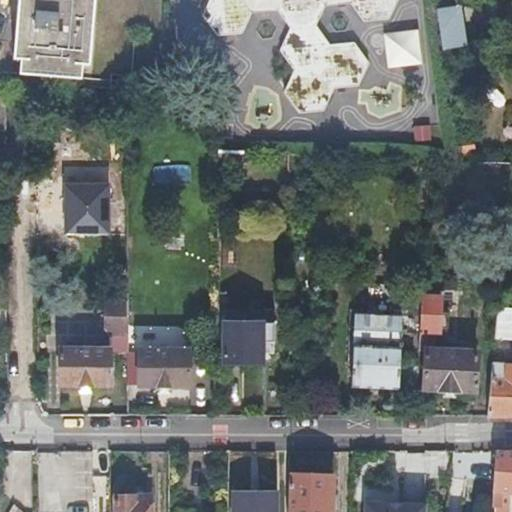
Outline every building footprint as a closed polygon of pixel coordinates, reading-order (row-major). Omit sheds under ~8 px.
[(14,0),(13,17),(10,58),(16,58),(15,73),(76,78),(78,64),(86,64),(91,0),(14,0)] [(201,0),(198,6),(213,28),(239,28),(249,8),(273,8),(286,28),(276,48),(289,70),(280,89),(293,112),(321,113),(331,91),(353,89),(365,63),(352,44),(322,49),(307,28),(316,5),(347,4),(359,23),(385,22),(394,0),(201,0)] [(435,8),(441,46),(462,43),(456,5),(435,8)] [(383,31),(385,67),(420,65),(418,29),(383,31)] [(237,150),(215,149),(215,165),(236,166),(237,150)] [(107,165),(64,165),(65,236),(107,235),(107,165)] [(124,280),(124,294),(149,294),(149,280),(124,280)] [(398,333),(418,335),(420,296),(420,287),(369,284),(367,315),(351,314),(349,387),(395,389),(395,384),(415,385),(416,367),(396,366),(398,333)] [(125,334),(125,350),(134,350),(135,384),(189,384),(190,349),(140,349),(139,329),(149,329),(149,294),(124,294),(124,303),(125,334)] [(420,296),(418,335),(417,348),(422,349),(420,387),(472,389),(474,352),(429,349),(429,331),(437,332),(437,326),(446,327),(447,312),(438,312),(438,297),(420,296)] [(101,328),(108,334),(125,334),(124,303),(101,304),(101,328)] [(511,307),(494,306),(492,337),(510,338),(511,309),(511,307)] [(221,321),(221,361),(257,361),(257,341),(269,341),(268,309),(225,309),(225,321),(221,321)] [(125,334),(108,334),(108,348),(108,380),(125,380),(125,350),(125,334)] [(108,380),(108,348),(58,348),(58,384),(108,384),(108,380)] [(504,415),(511,415),(511,363),(490,362),(484,415),(504,415)] [(511,492),(511,449),(503,449),(492,449),(489,492),(511,492)] [(89,503),(106,503),(105,457),(89,458),(89,503)] [(283,511),(327,511),(329,474),(285,472),(283,511)] [(274,511),(274,490),(231,490),(229,511),(274,511)] [(115,493),(114,511),(149,511),(150,493),(115,493)] [(420,511),(421,505),(362,501),(361,511),(420,511)]
